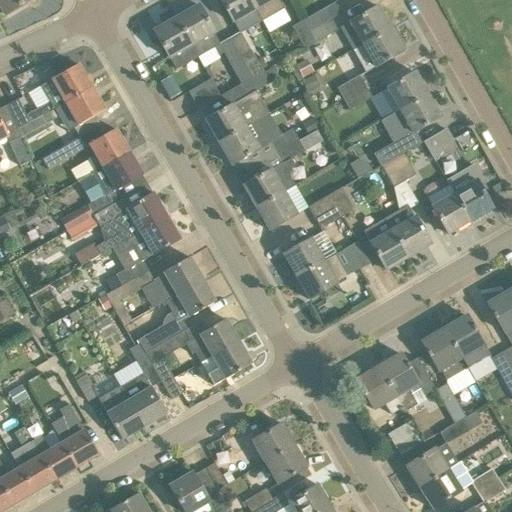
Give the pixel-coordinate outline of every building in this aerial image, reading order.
[(0,0),(0,12),(2,17),(31,0),(0,0)] [(218,0),(238,33),(239,32),(240,34),(261,22),(247,0),(218,0)] [(278,0),(247,0),(261,22),(284,10),(278,0)] [(337,1),(302,21),(308,32),(330,19),(343,12),(337,1)] [(196,58),(218,45),(217,44),(219,44),(197,5),(174,19),(196,58)] [(377,7),(339,28),(352,50),(389,29),(377,7)] [(174,19),(152,31),(175,70),(196,58),(174,19)] [(336,30),(330,19),(308,32),(314,43),(336,30)] [(302,21),(291,27),(303,49),(314,43),(308,32),(302,21)] [(402,52),(389,29),(352,50),(364,73),(402,52)] [(238,33),(228,38),(239,58),(250,51),(240,34),(239,32),(238,33)] [(217,44),(218,45),(229,64),(239,58),(228,38),(219,44),(217,44)] [(250,51),(239,58),(251,79),(262,72),(250,51)] [(251,79),(239,58),(229,64),(241,84),(251,79)] [(303,79),(314,73),(306,60),(296,66),(303,79)] [(17,99),(5,106),(16,129),(40,117),(56,107),(67,101),(90,88),(77,65),(40,86),(48,101),(25,115),(17,99)] [(271,69),(263,74),(269,84),(277,79),(271,69)] [(241,84),(248,96),(269,84),(262,72),(251,79),(241,84)] [(427,95),(414,72),(385,89),(398,111),(427,95)] [(307,94),(319,88),(314,76),(302,81),(307,94)] [(358,76),(336,88),(342,99),(365,87),(358,76)] [(198,109),(220,97),(210,79),(188,92),(198,109)] [(365,87),(342,99),(349,110),(371,98),(365,87)] [(67,101),(80,124),(103,111),(90,88),(67,101)] [(380,121),(393,144),(414,132),(440,117),(427,95),(398,111),(380,121)] [(217,143),(257,120),(244,98),(233,104),(204,121),(217,143)] [(45,124),(61,115),(56,107),(40,117),(45,124)] [(307,135),(320,127),(315,118),(302,126),(307,135)] [(230,166),(269,143),(270,142),(257,120),(217,143),(230,166)] [(115,129),(87,145),(94,157),(87,161),(93,172),(128,152),(115,129)] [(451,140),(445,130),(445,129),(422,142),(429,153),(451,140)] [(269,143),(275,153),(298,140),(292,130),(270,142),(269,143)] [(421,143),(414,132),(393,144),(373,155),(380,167),(391,160),(403,154),(421,143)] [(31,160),(20,137),(7,142),(19,167),(31,160)] [(79,137),(41,159),(47,170),(85,148),(79,137)] [(298,140),(275,153),(281,164),(282,164),(304,151),(298,140)] [(141,175),(128,152),(93,172),(90,174),(103,195),(86,206),(92,217),(121,201),(115,190),(126,184),(127,186),(130,184),(129,182),(141,175)] [(391,160),(403,182),(415,175),(403,154),(391,160)] [(393,188),(403,182),(391,160),(380,167),(393,188)] [(482,179),(474,166),(445,183),(451,194),(469,223),(492,209),(477,182),(482,179)] [(255,209),(284,192),(272,170),(242,186),(255,209)] [(328,195),(335,206),(341,217),(353,210),(340,188),(328,195)] [(268,231),(297,215),(284,192),(255,209),(268,231)] [(116,246),(165,217),(152,194),(126,210),(121,201),(92,217),(99,228),(115,218),(122,231),(111,238),(95,247),(99,255),(116,246)] [(451,194),(430,206),(447,235),(469,223),(451,194)] [(335,206),(328,195),(307,207),(308,208),(307,209),(312,219),(335,206)] [(390,229),(407,258),(429,245),(406,205),(383,218),(390,229)] [(319,229),(341,217),(335,206),(312,219),(319,229)] [(64,218),(70,229),(88,219),(82,208),(64,218)] [(133,247),(141,261),(179,240),(165,217),(116,246),(121,254),(133,247)] [(369,242),(368,242),(385,271),(407,258),(390,229),(383,218),(362,230),(369,242)] [(324,261),(311,239),(282,255),(295,278),(324,261)] [(356,241),(356,242),(345,248),(358,270),(369,264),(356,241)] [(295,278),(308,300),(346,278),(334,256),(324,261),(295,278)] [(162,273),(163,275),(153,281),(153,282),(153,283),(164,302),(201,280),(188,258),(162,273)] [(144,273),(139,263),(116,277),(121,286),(144,273)] [(153,281),(147,271),(144,273),(121,286),(113,291),(105,295),(122,326),(131,321),(120,301),(144,288),(153,283),(153,282),(153,281)] [(121,286),(116,277),(108,281),(113,291),(121,286)] [(214,302),(201,280),(164,302),(171,313),(165,316),(161,327),(137,341),(139,344),(145,354),(167,342),(187,329),(182,321),(214,302)] [(511,296),(509,292),(487,304),(493,314),(492,315),(494,320),(496,319),(511,347),(511,296)] [(104,311),(111,307),(105,295),(97,300),(104,311)] [(0,322),(13,315),(5,300),(0,303),(0,322)] [(73,326),(82,322),(76,312),(68,316),(73,326)] [(466,369),(489,356),(474,330),(475,330),(473,325),(471,326),(466,316),(443,329),(466,369)] [(237,342),(224,320),(185,343),(191,355),(206,347),(211,357),(237,342)] [(466,369),(443,329),(421,342),(426,352),(425,353),(428,357),(429,356),(444,382),(466,369)] [(167,342),(145,354),(151,364),(161,358),(173,352),(167,342)] [(207,375),(213,386),(250,364),(237,342),(211,357),(218,369),(207,375)] [(142,374),(118,388),(142,428),(165,414),(147,384),(159,378),(151,364),(145,354),(139,344),(128,350),(142,374)] [(501,353),(490,359),(511,398),(511,372),(506,362),(501,353)] [(400,354),(378,367),(401,408),(404,413),(416,406),(408,392),(418,387),(423,396),(434,390),(416,359),(406,364),(400,354)] [(182,393),(173,378),(161,358),(151,364),(159,378),(172,399),(182,393)] [(401,408),(378,367),(355,380),(361,390),(360,391),(363,396),(364,395),(374,411),(384,405),(390,415),(401,408)] [(73,378),(87,402),(98,396),(83,372),(73,378)] [(29,379),(29,396),(49,395),(48,378),(29,379)] [(446,384),(434,390),(454,424),(465,417),(446,384)] [(28,397),(21,386),(8,394),(15,405),(28,397)] [(97,400),(121,441),(142,428),(118,388),(97,400)] [(63,419),(51,426),(61,443),(76,468),(96,456),(68,408),(59,413),(63,419)] [(445,444),(446,444),(481,423),(474,412),(465,417),(454,424),(439,433),(445,444)] [(422,444),(409,422),(387,435),(399,457),(422,444)] [(281,425),(250,443),(263,464),(293,446),(281,425)] [(26,431),(32,442),(55,480),(76,468),(61,443),(49,450),(34,426),(26,431)] [(32,442),(10,454),(18,468),(33,493),(55,480),(32,442)] [(458,465),(446,444),(445,444),(435,450),(435,449),(405,468),(419,490),(458,465)] [(263,464),(276,486),(306,468),(293,446),(263,464)] [(470,478),(481,468),(471,458),(461,468),(470,478)] [(0,485),(12,505),(33,493),(18,468),(7,475),(0,463),(0,485)] [(214,464),(203,471),(216,493),(227,486),(214,464)] [(432,510),(471,486),(470,483),(458,465),(419,490),(432,510)] [(491,470),(470,483),(471,486),(477,495),(499,482),(491,470)] [(227,511),(216,493),(203,471),(193,476),(191,473),(169,486),(184,511),(193,511),(208,504),(212,511),(227,511)] [(229,472),(223,476),(228,484),(234,481),(229,472)] [(477,495),(483,505),(505,492),(499,482),(477,495)] [(0,511),(12,505),(0,485),(0,511)] [(317,486),(288,503),(286,504),(287,506),(291,511),(322,511),(329,508),(317,486)] [(266,490),(244,503),(249,511),(252,511),(272,500),(266,490)] [(147,511),(137,494),(106,511),(147,511)] [(286,504),(288,503),(282,494),(272,500),(252,511),(277,511),(287,506),(286,504)]
